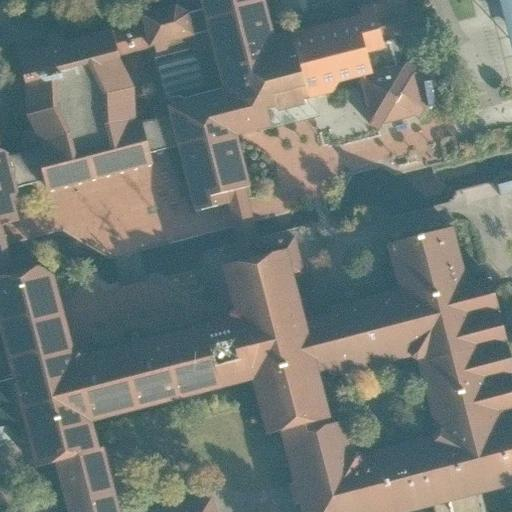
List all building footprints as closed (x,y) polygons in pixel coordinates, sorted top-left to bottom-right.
[(168,152),(181,149),(199,215),(233,206),(251,201),(251,198),(248,190),(256,188),(243,141),(242,138),(248,136),(277,129),(273,111),(283,108),(284,113),(312,105),(310,100),(337,93),(343,84),(364,78),(368,97),(375,121),(373,126),(383,131),(387,126),(428,115),(427,111),(425,103),(416,68),(415,62),(377,71),(373,54),(390,49),(387,40),(429,28),(422,6),(410,9),(406,0),(371,0),(373,5),(362,7),(364,15),(281,36),(270,0),(170,0),(172,5),(142,13),(145,23),(115,31),(123,57),(155,49),(173,116),(146,122),(155,155),(168,152)] [(511,0),(501,0),(511,42),(511,0)] [(44,148),(39,150),(47,182),(51,195),(105,180),(115,178),(158,167),(155,155),(146,122),(140,123),(138,89),(123,57),(115,31),(114,30),(67,42),(64,32),(59,34),(55,35),(49,36),(52,46),(19,54),(28,82),(28,118),(44,148)] [(0,223),(3,223),(4,228),(22,223),(17,202),(21,194),(20,189),(12,157),(3,151),(0,141),(0,223)] [(39,150),(12,157),(20,189),(32,186),(47,182),(39,150)] [(245,248),(246,251),(264,247),(263,243),(261,237),(257,222),(254,211),(251,201),(233,206),(236,216),(239,227),(243,243),(245,248)] [(5,232),(4,228),(3,223),(0,223),(0,270),(2,279),(17,276),(13,260),(8,245),(5,232)] [(351,421),(337,424),(285,437),(298,485),(300,495),(304,508),(304,511),(439,511),(487,499),(511,492),(511,343),(497,287),(474,293),(470,280),(467,268),(457,233),(392,249),(404,294),(335,310),(336,316),(322,320),(311,323),(324,376),(333,374),(334,381),(416,362),(420,361),(421,365),(441,442),(369,461),(359,456),(351,421)] [(82,359),(79,358),(13,375),(30,442),(96,428),(257,386),(272,440),(285,437),(337,424),(329,394),(324,376),(311,323),(304,299),(299,278),(307,277),(296,239),(264,247),(246,251),(249,263),(227,268),(238,314),(234,322),(85,361),(82,359)] [(79,358),(64,303),(57,279),(40,269),(17,276),(2,279),(0,280),(0,331),(13,375),(79,358)] [(103,455),(96,428),(30,442),(13,375),(0,378),(0,480),(31,473),(30,470),(36,469),(38,474),(57,470),(66,511),(121,511),(117,494),(114,480),(107,453),(103,455)] [(218,511),(216,498),(157,511),(218,511)] [(490,511),(487,499),(439,511),(490,511)]
